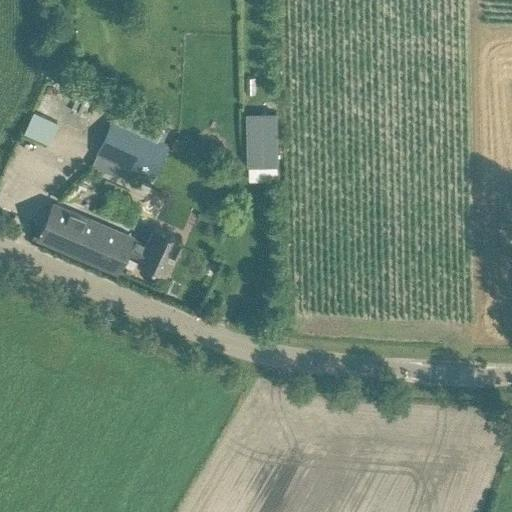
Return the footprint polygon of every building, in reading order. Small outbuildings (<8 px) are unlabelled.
[(157,140),(163,126),(117,105),(91,164),(113,174),(118,163),(152,179),(167,145),(157,140)] [(26,131),(46,140),(55,120),(35,111),(26,131)] [(248,112),(249,161),(278,160),(277,112),(248,112)] [(221,163),(217,173),(231,180),(236,169),(221,163)] [(51,202),(44,218),(37,236),(117,270),(125,253),(138,259),(138,260),(164,272),(172,254),(179,237),(153,225),(145,244),(132,238),(132,237),(51,202)]
